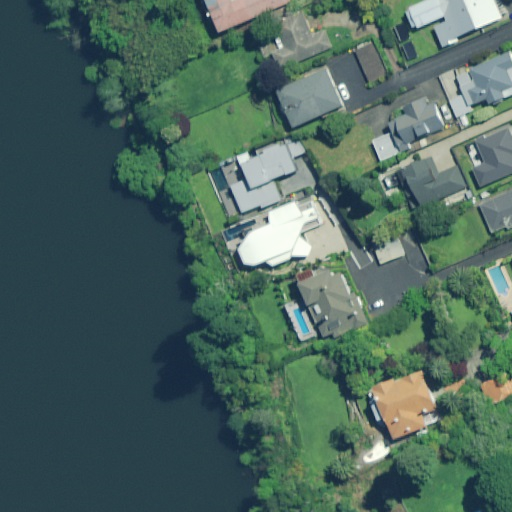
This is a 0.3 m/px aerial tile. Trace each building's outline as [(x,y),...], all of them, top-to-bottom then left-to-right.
[(236,0),(233,2),(232,0),(206,0),(221,34),(299,0),(236,0)] [(430,0),(410,9),(411,11),(407,13),(414,30),(418,29),(419,31),(446,19),(448,23),(435,29),(443,49),(455,44),(453,41),(504,19),(496,1),(497,0),(430,0)] [(304,17),(277,28),(280,37),(276,38),(282,51),(275,54),(281,71),(332,50),(324,32),(312,37),(304,17)] [(471,107),(488,100),(491,107),(511,97),(511,56),(510,53),(456,77),(453,71),(438,78),(457,119),(473,112),(471,107)] [(279,91),(296,129),(346,107),(329,69),(279,91)] [(446,130),(440,118),(435,105),(431,106),(427,98),(403,109),(407,116),(389,123),(401,150),(446,130)] [(511,137),(508,129),(486,138),(485,135),(475,139),(485,164),(474,169),(482,188),(511,175),(511,137)] [(399,156),(389,135),(373,142),(382,163),(399,156)] [(231,188),(242,214),(261,206),(262,209),(282,201),(273,182),(298,171),(286,144),(251,160),(248,153),(238,157),(248,180),(231,188)] [(432,159),(408,168),(412,177),(409,178),(421,208),(467,190),(458,167),(438,175),(432,159)] [(511,228),(511,191),(480,205),(493,234),(508,228),(509,230),(511,228)] [(260,267),(272,261),(275,267),(295,258),(310,257),(312,248),(301,237),(320,225),(310,204),(301,209),(297,200),(270,213),(275,224),(255,234),(242,252),(247,264),(260,267)] [(310,302),(300,307),(311,333),(320,330),(324,337),(341,329),(344,336),(369,324),(346,271),(335,276),(333,272),(303,285),(310,302)] [(375,391),(376,393),(372,394),(384,427),(388,425),(394,441),(429,428),(424,416),(440,410),(426,372),(375,391)] [(501,378),(478,383),(483,409),(506,405),(501,378)]
